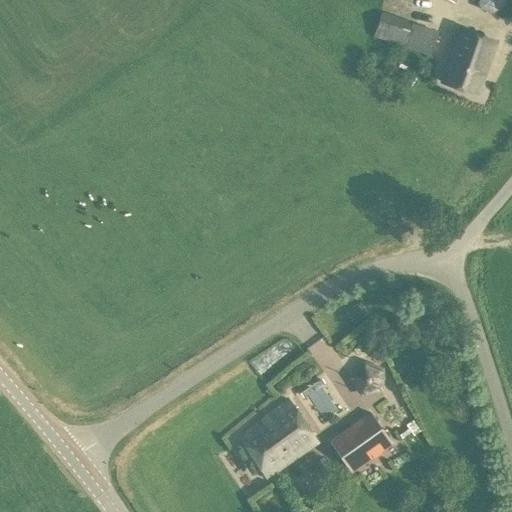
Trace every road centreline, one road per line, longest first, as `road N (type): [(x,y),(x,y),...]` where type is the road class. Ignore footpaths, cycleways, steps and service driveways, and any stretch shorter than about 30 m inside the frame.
road 1 (unclassified): [(71,458),(351,276),(394,264),(441,265)]
road 2 (unclassified): [(511,442),(441,265)]
